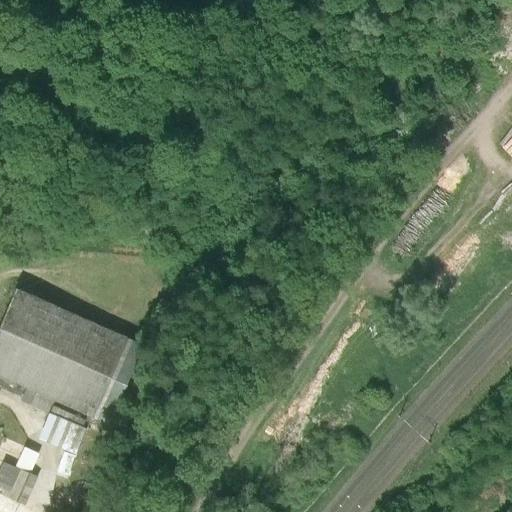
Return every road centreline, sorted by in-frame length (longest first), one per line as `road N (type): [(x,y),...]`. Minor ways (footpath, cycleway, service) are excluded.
road 1 (track): [(511,114),(425,215),(219,511)]
road 2 (track): [(371,290),(409,297),(425,289),(511,207)]
